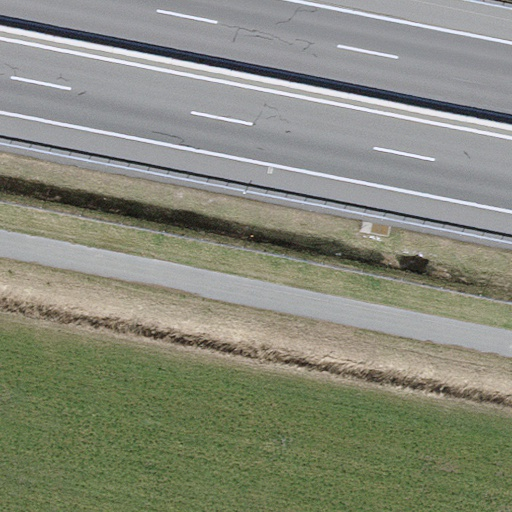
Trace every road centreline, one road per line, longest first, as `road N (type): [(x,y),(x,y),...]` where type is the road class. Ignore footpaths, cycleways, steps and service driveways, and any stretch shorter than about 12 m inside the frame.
road 1 (motorway): [(0,76),(511,176)]
road 2 (motorway): [(511,77),(113,0)]
